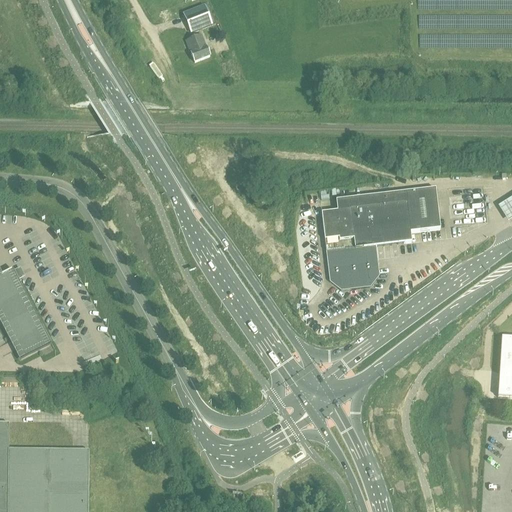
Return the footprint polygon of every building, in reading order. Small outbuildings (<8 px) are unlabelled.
[(179,18),(186,36),(214,25),(207,7),(179,18)] [(186,42),(195,64),(210,58),(201,36),(186,42)] [(493,186),(486,187),(487,197),(494,196),(493,186)] [(330,283),(341,292),(370,289),(379,277),(377,258),(376,248),(411,243),(410,234),(440,230),(435,190),(369,198),(370,208),(350,210),(350,211),(321,214),(326,253),(329,283),(330,283)] [(511,198),(498,207),(508,222),(511,219),(511,198)] [(433,232),(434,240),(444,239),(444,231),(433,232)] [(0,318),(20,358),(48,345),(16,282),(11,284),(7,276),(3,278),(0,272),(0,318)] [(511,339),(502,339),(498,399),(511,399),(511,339)] [(0,511),(88,511),(89,452),(8,451),(9,425),(0,424),(0,511)]
